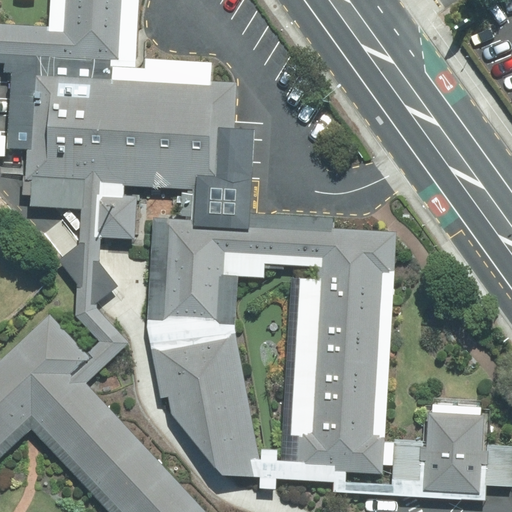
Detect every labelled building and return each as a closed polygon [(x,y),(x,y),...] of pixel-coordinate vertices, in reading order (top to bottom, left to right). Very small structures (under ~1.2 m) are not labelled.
[(228,134),(231,90),(210,89),(211,66),(132,61),(135,0),(0,0),(0,68),(16,69),(12,169),(29,181),(28,207),(80,210),(73,318),(97,343),(85,355),(71,368),(87,386),(130,345),(90,303),(94,241),(132,244),(134,199),(123,198),(124,186),(196,190),(194,225),(241,228),(246,135),(228,134)] [(307,285),(294,445),(370,451),(387,243),(241,228),(194,225),(154,225),(146,320),(220,326),(223,278),(307,285)] [(0,511),(204,511),(87,386),(71,368),(85,355),(48,316),(0,360),(0,511)] [(223,459),(262,470),(238,333),(155,348),(180,409),(223,459)] [(428,405),(429,476),(481,475),(480,405),(428,405)]
